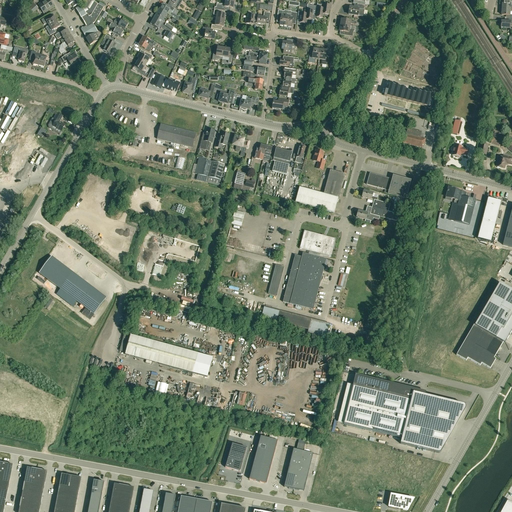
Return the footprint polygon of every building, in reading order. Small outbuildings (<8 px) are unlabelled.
[(45,0),(38,5),(41,9),(44,14),(54,7),(48,0),(45,0)] [(103,7),(98,4),(91,0),(88,0),(86,3),(76,9),(86,26),(82,29),(81,29),(86,37),(92,34),(93,33),(92,32),(96,30),(93,24),(95,22),(97,19),(103,9),(103,7)] [(167,0),(174,3),(172,6),(177,9),(181,4),(177,2),(177,0),(167,0)] [(215,7),(214,9),(220,10),(226,11),(226,7),(233,8),(234,2),(225,0),(225,5),(221,4),(217,4),(216,7),(215,7)] [(511,0),(507,0),(507,1),(503,1),(502,8),(510,9),(510,2),(511,2),(511,0)] [(205,4),(200,1),(196,8),(201,11),(205,4)] [(38,8),(33,2),(26,8),(32,14),(38,8)] [(164,2),(159,10),(171,16),(177,21),(179,18),(171,13),(174,8),(164,2)] [(327,5),(324,4),(323,14),(328,15),(329,9),(330,9),(331,4),(327,3),(327,5)] [(306,19),(307,20),(312,20),(313,13),(316,13),(317,7),(315,6),(315,5),(311,5),(310,10),(307,10),(306,19)] [(364,6),(357,5),(357,9),(349,7),(348,14),(362,17),(364,6)] [(216,15),(216,19),(225,21),(226,14),(219,14),(220,10),(214,9),(213,15),(216,15)] [(169,19),(171,16),(173,18),(171,21),(175,23),(177,21),(171,16),(159,10),(156,15),(164,19),(165,16),(169,19)] [(201,12),(197,10),(193,18),(196,20),(201,12)] [(285,26),(288,11),(284,10),(284,11),(278,10),(277,18),(281,18),(280,25),(285,26)] [(306,19),(307,10),(305,10),(304,14),(301,14),(301,12),(298,12),(297,18),(300,19),(299,24),(301,24),(301,23),(306,24),(307,20),(306,19)] [(291,11),(288,11),(285,26),(291,27),(292,20),(296,20),(297,13),(291,12),(291,11)] [(263,18),(258,17),(257,23),(265,25),(266,20),(269,20),(270,13),(264,12),(263,18)] [(165,23),(162,22),(164,19),(156,15),(154,20),(165,26),(167,28),(172,31),(174,33),(175,33),(177,31),(176,30),(173,28),(165,23)] [(257,23),(258,17),(258,16),(252,15),(252,16),(248,15),(247,19),(246,19),(245,23),(253,25),(253,24),(257,24),(257,23)] [(41,20),(43,23),(44,25),(46,24),(48,23),(49,26),(57,21),(54,16),(48,19),(47,17),(41,20)] [(197,22),(191,18),(188,23),(194,27),(197,22)] [(113,24),(118,27),(113,24),(113,23),(125,30),(128,23),(122,20),(120,23),(115,20),(114,22),(109,19),(107,21),(113,24)] [(224,27),(225,21),(216,19),(215,26),(212,25),(211,29),(219,30),(219,26),(224,27)] [(506,31),(506,28),(509,28),(510,25),(511,24),(511,19),(510,19),(510,22),(501,21),(501,28),(501,29),(502,30),(503,31),(506,31)] [(167,28),(165,26),(154,20),(151,24),(158,29),(159,27),(166,30),(167,28)] [(46,28),(49,33),(50,35),(56,32),(54,30),(60,26),(57,21),(49,26),(46,28)] [(113,24),(107,21),(109,23),(107,26),(113,29),(111,32),(114,34),(113,35),(117,38),(119,35),(121,36),(124,31),(117,28),(118,27),(113,24)] [(352,37),(353,32),(354,32),(355,27),(349,26),(340,24),(339,31),(343,32),(343,35),(352,37)] [(211,29),(203,27),(202,31),(206,31),(205,38),(214,40),(215,33),(211,32),(211,29)] [(70,34),(67,29),(61,33),(61,32),(55,35),(57,40),(62,37),(63,38),(70,34)] [(93,33),(92,34),(93,35),(87,38),(90,45),(96,41),(95,40),(98,38),(96,33),(98,32),(96,30),(92,32),(93,33)] [(173,34),(166,30),(163,36),(170,40),(173,34)] [(0,43),(7,45),(9,40),(4,39),(5,35),(0,33),(0,43)] [(63,38),(64,39),(61,41),(62,43),(72,38),(70,34),(63,38)] [(103,41),(107,43),(103,50),(111,54),(116,44),(114,43),(115,40),(108,36),(106,35),(103,41)] [(156,44),(154,43),(144,37),(141,41),(152,48),(154,45),(155,46),(156,44)] [(73,43),(75,42),(72,38),(62,43),(61,45),(59,51),(61,54),(65,51),(64,49),(65,48),(65,47),(68,46),(69,48),(74,45),(73,43)] [(291,55),(292,47),(296,47),(297,41),(289,40),(289,43),(283,42),(282,49),(283,49),(283,54),(291,55)] [(152,48),(141,41),(139,46),(150,52),(152,48)] [(15,47),(13,52),(16,53),(20,54),(18,61),(24,62),(27,54),(28,50),(24,49),(18,47),(15,47)] [(213,52),(212,60),(217,61),(218,60),(219,56),(222,57),(224,48),(218,47),(217,53),(213,52)] [(224,48),(222,57),(229,58),(228,63),(231,63),(232,55),(229,55),(230,49),(224,48)] [(315,49),(313,49),(312,56),(309,56),(308,63),(315,64),(315,59),(318,60),(320,50),(319,50),(319,49),(315,48),(315,49)] [(326,51),(321,50),(320,50),(318,60),(322,60),(321,64),(328,65),(329,59),(325,58),(326,51)] [(41,57),(41,55),(36,53),(36,52),(32,51),(29,60),(34,61),(33,64),(38,66),(41,57)] [(151,60),(153,56),(145,52),(143,55),(140,53),(137,57),(139,59),(138,61),(146,65),(149,59),(151,60)] [(72,56),(70,53),(62,58),(64,62),(66,61),(69,66),(79,60),(75,54),(72,56)] [(41,55),(41,57),(38,66),(44,67),(47,59),(47,56),(41,55)] [(267,59),(250,56),(250,58),(251,58),(250,60),(259,61),(259,64),(266,65),(267,59)] [(293,64),(294,60),(298,60),(298,58),(294,58),(288,57),(287,60),(280,59),(279,65),(289,67),(293,67),(294,64),(293,64)] [(146,65),(138,61),(135,67),(139,69),(137,72),(146,77),(148,74),(143,71),(146,65)] [(242,70),(250,71),(257,72),(257,75),(264,76),(265,69),(258,68),(251,67),(251,65),(244,65),(243,67),(242,70)] [(284,73),(284,74),(283,74),(283,76),(283,77),(284,77),(284,78),(292,79),(295,79),(296,76),(297,70),(284,68),(283,73),(284,73)] [(157,75),(152,85),(161,89),(162,86),(165,88),(165,89),(169,91),(170,89),(176,92),(180,84),(173,80),(173,82),(169,80),(168,81),(165,80),(165,79),(157,75)] [(184,87),(183,93),(190,94),(191,88),(195,89),(197,80),(191,78),(190,84),(185,83),(185,84),(184,84),(184,85),(184,86),(184,87)] [(292,79),(284,78),(282,86),(282,87),(290,88),(294,88),(294,85),(295,79),(292,79)] [(282,87),(282,86),(280,86),(279,96),(287,97),(287,98),(291,98),(291,94),(293,94),(294,88),(290,88),(282,87)] [(398,98),(400,88),(395,86),(392,96),(398,98)] [(210,92),(200,90),(199,97),(202,98),(203,99),(204,99),(205,98),(208,99),(210,92)] [(217,95),(216,99),(217,100),(219,100),(219,102),(222,103),(222,104),(223,104),(224,104),(225,103),(228,104),(229,101),(232,102),(234,96),(235,93),(229,90),(228,96),(221,94),(220,95),(219,95),(217,95)] [(438,92),(432,115),(434,116),(440,93),(440,92),(438,92)] [(246,98),(245,101),(241,100),(240,107),(243,108),(243,109),(244,109),(245,109),(246,109),(249,110),(250,107),(253,108),(255,101),(252,101),(252,99),(246,98)] [(288,101),(280,99),(278,99),(278,102),(274,101),(273,104),(272,108),(282,110),(282,106),(287,107),(288,103),(287,103),(288,101)] [(382,104),(381,106),(405,112),(405,110),(382,104)] [(63,116),(57,113),(53,119),(52,119),(48,126),(49,128),(54,131),(56,128),(61,131),(65,125),(60,121),(63,116)] [(456,120),(452,134),(457,135),(460,121),(456,120)] [(161,124),(157,139),(193,148),(195,138),(193,137),(194,133),(161,124)] [(202,137),(199,149),(205,150),(207,141),(211,143),(214,131),(212,130),(211,129),(209,128),(208,129),(207,129),(205,138),(202,137)] [(422,144),(424,145),(426,139),(419,137),(421,132),(406,128),(403,143),(422,147),(422,144)] [(499,133),(494,132),(490,144),(499,147),(504,134),(499,133)] [(218,136),(215,147),(221,148),(222,144),(226,145),(229,135),(222,133),(221,137),(218,136)] [(240,147),(242,147),(247,148),(249,141),(244,140),(244,139),(239,137),(239,136),(236,135),(236,136),(235,136),(234,140),(233,140),(232,145),(237,146),(235,150),(239,151),(240,147)] [(486,155),(488,145),(479,143),(477,154),(486,155)] [(265,155),(267,146),(262,145),(262,146),(261,146),(260,150),(257,149),(254,159),(263,161),(264,155),(265,155)] [(455,145),(452,156),(456,156),(456,157),(459,158),(459,157),(460,157),(461,154),(468,156),(469,150),(462,148),(462,147),(455,145)] [(295,162),(302,164),(305,154),(304,154),(306,147),(300,146),(295,162)] [(276,149),(273,161),(274,162),(272,171),(287,175),(289,165),(292,153),(276,149)] [(316,168),(323,170),(325,162),(322,161),(324,152),(316,150),(313,161),(318,162),(316,168)] [(511,158),(503,156),(503,158),(498,157),(497,163),(496,167),(504,169),(506,163),(511,165),(511,163),(511,158)] [(204,158),(199,157),(195,174),(208,177),(211,162),(204,160),(204,158)] [(220,180),(224,165),(212,162),(208,177),(220,180)] [(334,213),(345,174),(330,170),(323,194),(299,188),(295,203),(334,213)] [(237,172),(234,184),(242,186),(245,174),(237,172)] [(388,194),(392,179),(370,173),(367,185),(385,190),(384,193),(388,194)] [(392,179),(388,194),(406,199),(411,180),(393,175),(392,179)] [(253,189),(254,183),(246,181),(245,187),(253,189)] [(455,199),(459,200),(459,204),(454,221),(469,225),(476,200),(465,197),(467,193),(462,192),(458,191),(458,189),(449,187),(448,190),(447,191),(448,191),(446,197),(447,195),(451,196),(451,198),(455,199)] [(374,200),(374,201),(372,207),(388,212),(390,204),(377,201),(378,198),(372,196),(373,194),(364,191),(362,198),(371,200),(372,200),(374,200)] [(396,197),(394,205),(403,208),(404,206),(406,200),(396,197)] [(488,198),(477,239),(491,242),(501,201),(488,198)] [(388,212),(372,207),(370,214),(358,211),(357,217),(365,220),(366,216),(372,218),(373,215),(386,219),(388,212)] [(511,208),(503,245),(511,247),(511,208)] [(235,211),(233,217),(243,219),(245,213),(235,211)] [(243,220),(232,218),(231,224),(241,227),(243,220)] [(300,249),(315,253),(317,253),(331,257),(336,239),(304,231),(300,249)] [(287,286),(283,302),(290,304),(313,310),(326,259),(316,257),(314,256),(303,253),(302,257),(295,255),(287,286)] [(52,256),(39,273),(60,289),(73,272),(52,256)] [(276,265),(268,294),(276,296),(284,267),(276,265)] [(60,289),(57,294),(73,307),(77,302),(89,285),(73,272),(60,289)] [(511,290),(500,283),(476,325),(505,342),(511,330),(511,290)] [(94,315),(106,298),(89,285),(77,302),(94,315)] [(277,322),(277,321),(280,311),(264,307),(261,318),(277,322)] [(277,321),(308,330),(311,319),(280,311),(277,321)] [(311,319),(308,330),(307,334),(325,339),(329,323),(311,319)] [(471,329),(456,355),(464,360),(465,361),(466,361),(467,360),(467,359),(480,366),(481,364),(490,369),(496,359),(494,358),(501,346),(503,342),(505,343),(505,342),(476,325),(475,326),(474,325),(473,325),(471,329)] [(125,334),(120,351),(126,352),(125,354),(146,360),(152,362),(193,373),(207,377),(213,358),(198,354),(125,334)] [(343,424),(402,438),(400,444),(438,453),(439,453),(440,453),(440,452),(445,444),(443,443),(462,411),(462,410),(462,409),(462,408),(462,407),(461,407),(461,406),(460,406),(413,394),(389,388),(390,383),(366,377),(355,375),(343,424)] [(262,437),(251,480),(268,484),(279,441),(262,437)] [(240,472),(247,448),(232,443),(225,468),(240,472)] [(298,443),(296,450),(303,451),(305,445),(298,443)] [(289,488),(294,489),(294,490),(294,489),(299,490),(304,491),(313,454),(303,451),(296,450),(293,449),(284,487),(289,488)] [(0,462),(0,511),(3,511),(13,465),(0,462)] [(27,467),(18,511),(39,511),(47,471),(27,467)] [(62,474),(54,511),(74,511),(81,478),(62,474)] [(88,511),(98,511),(102,492),(104,482),(94,480),(92,490),(88,511)] [(129,511),(134,487),(114,484),(108,511),(129,511)] [(149,511),(154,491),(144,489),(139,511),(149,511)] [(166,494),(162,511),(172,511),(175,495),(166,494)] [(414,499),(391,494),(389,507),(407,510),(414,499)] [(194,511),(197,499),(192,498),(181,496),(177,511),(194,511)] [(210,511),(212,502),(197,499),(194,511),(210,511)] [(511,511),(511,502),(508,500),(501,511),(511,511)]
